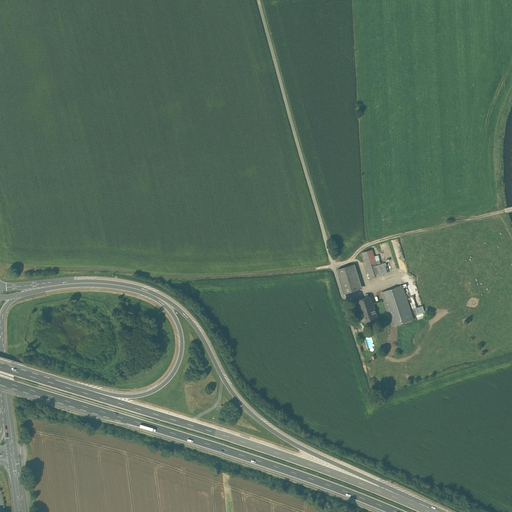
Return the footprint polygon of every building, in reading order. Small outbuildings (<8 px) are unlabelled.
[(371,250),(362,253),(370,279),(380,276),(377,266),(371,250)] [(384,263),(377,266),(380,276),(387,273),(384,263)] [(352,265),(337,270),(345,294),(359,289),(352,265)] [(402,286),(381,293),(383,300),(392,327),(413,320),(402,286)] [(365,298),(356,301),(360,314),(375,309),(373,304),(371,296),(368,297),(365,298)] [(360,314),(363,325),(379,320),(378,320),(375,309),(360,314)]
